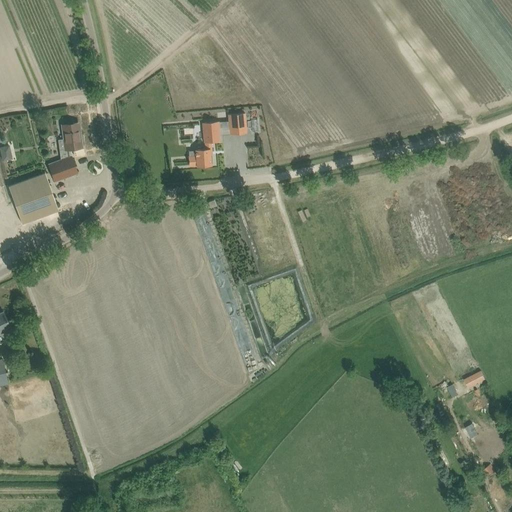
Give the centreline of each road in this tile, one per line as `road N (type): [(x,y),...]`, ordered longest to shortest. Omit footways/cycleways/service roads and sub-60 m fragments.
road 1 (track): [(237,182),(326,169),(511,119)]
road 2 (unclassified): [(115,194),(84,0)]
road 3 (unclassified): [(0,275),(84,225),(115,194)]
road 4 (unclassified): [(115,194),(237,182)]
